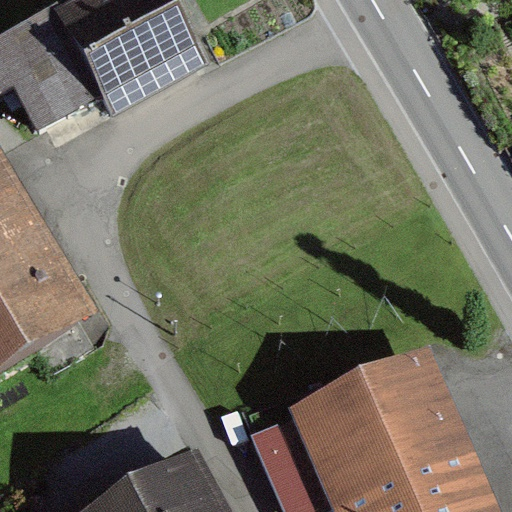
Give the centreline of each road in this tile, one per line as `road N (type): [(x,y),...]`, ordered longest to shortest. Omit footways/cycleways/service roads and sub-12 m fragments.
road 1 (residential): [(243,511),(95,240),(88,202),(103,175),(376,7)]
road 2 (tertiary): [(376,7),(511,242)]
